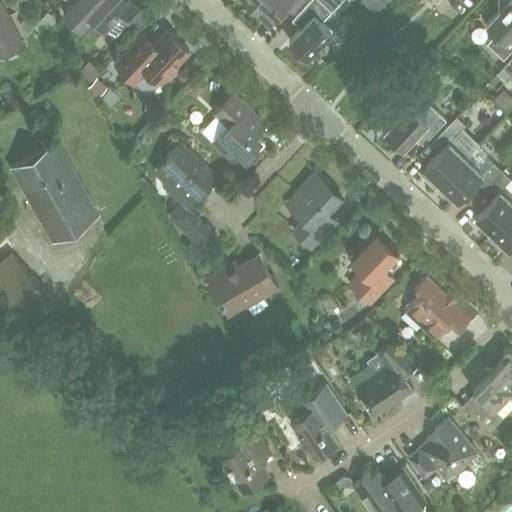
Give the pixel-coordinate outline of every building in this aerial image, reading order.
[(116,34),(128,21),(141,7),(132,0),(74,0),(64,12),(82,29),(94,16),(105,26),(106,25),(116,34)] [(253,0),(251,2),(269,19),(285,2),(294,10),(303,0),(253,0)] [(309,0),(295,15),(304,24),(289,39),(308,56),(321,56),(321,43),(333,30),(322,20),(341,0),(309,0)] [(383,0),(362,0),(374,11),(384,1),(383,0)] [(504,58),(511,48),(511,0),(498,0),(498,9),(486,22),(496,32),(487,42),(504,58)] [(0,53),(22,42),(3,3),(0,4),(0,53)] [(26,18),(20,24),(29,32),(35,26),(26,18)] [(168,29),(155,42),(145,32),(116,63),(135,81),(147,68),(162,82),(175,69),(172,66),(189,49),(168,29)] [(511,73),(511,55),(498,71),(507,79),(511,73)] [(100,69),(89,57),(79,66),(90,78),(100,69)] [(187,61),(176,73),(185,82),(196,70),(187,61)] [(109,84),(97,74),(88,85),(100,94),(109,84)] [(235,162),(241,155),(247,160),(266,140),(257,132),(267,122),(255,111),(234,91),(215,111),(217,113),(229,124),(219,134),(214,141),(213,142),(235,162)] [(420,112),(410,103),(403,96),(385,116),(385,129),(403,147),(418,131),(426,140),(447,118),(430,102),(420,112)] [(466,156),(471,151),(454,135),(466,123),(457,115),(434,139),(443,147),(424,166),(426,169),(423,172),(436,185),(439,181),(441,183),(466,156)] [(11,166),(52,238),(98,212),(57,139),(11,166)] [(181,141),(166,156),(156,168),(164,176),(165,183),(182,199),(172,209),(172,215),(195,236),(185,247),(197,258),(218,236),(187,206),(204,188),(203,183),(208,178),(213,178),(217,174),(181,141)] [(466,156),(441,183),(458,199),(476,179),(485,187),(502,169),(493,161),(483,172),(466,156)] [(475,215),(492,231),(511,210),(511,189),(505,183),(511,177),(502,169),(485,187),(494,195),(475,215)] [(337,217),(334,221),(324,212),(341,194),(316,170),(287,200),(305,217),(293,230),(311,247),(338,218),(337,217)] [(511,210),(492,231),(494,232),(490,236),(503,249),(507,245),(509,247),(511,243),(511,210)] [(0,215),(0,236),(10,226),(0,215)] [(377,232),(353,258),(363,268),(350,281),(370,301),(389,280),(379,271),(398,252),(377,232)] [(0,262),(0,315),(11,328),(50,293),(13,251),(0,262)] [(231,269),(229,264),(208,276),(229,312),(247,301),(246,299),(253,295),(255,299),(278,286),(259,253),(231,269)] [(447,277),(437,267),(432,273),(442,282),(447,277)] [(406,310),(406,309),(434,336),(434,337),(448,323),(444,319),(447,316),(460,328),(472,315),(471,314),(470,315),(455,300),(458,297),(458,298),(459,297),(449,288),(448,288),(449,289),(446,292),(428,275),(428,274),(427,273),(415,286),(421,292),(405,309),(406,310)] [(316,319),(312,321),(312,326),(314,329),(319,330),(322,327),(323,323),(320,319),(316,319)] [(335,319),(331,322),(331,327),(333,331),(338,332),(342,329),(343,324),(340,320),(335,319)] [(350,375),(357,385),(375,412),(391,402),(389,400),(399,393),(400,395),(414,386),(404,371),(417,362),(393,338),(377,349),(387,365),(377,372),(370,362),(350,375)] [(324,345),(315,351),(321,360),(330,354),(324,345)] [(506,357),(507,357),(504,361),(502,359),(473,389),(479,395),(480,400),(470,410),(490,430),(503,416),(495,407),(510,391),(511,392),(511,346),(510,346),(509,345),(508,346),(506,346),(505,347),(504,348),(504,349),(503,350),(503,352),(503,353),(504,354),(504,355),(505,356),(506,357)] [(327,422),(332,419),(344,411),(345,413),(347,412),(326,381),(300,399),(306,409),(290,420),(315,456),(338,440),(327,422)] [(247,398),(257,412),(264,408),(252,389),(248,384),(241,389),(247,398)] [(250,445),(262,437),(247,416),(226,430),(234,442),(233,448),(220,457),(232,476),(231,484),(247,487),(269,473),(250,445)] [(446,476),(467,459),(476,469),(486,460),(449,416),(428,434),(430,437),(408,455),(425,475),(437,465),(446,476)] [(406,511),(426,499),(405,467),(387,479),(378,466),(354,482),(374,511),(406,511)] [(429,492),(437,486),(431,478),(424,483),(429,492)]
